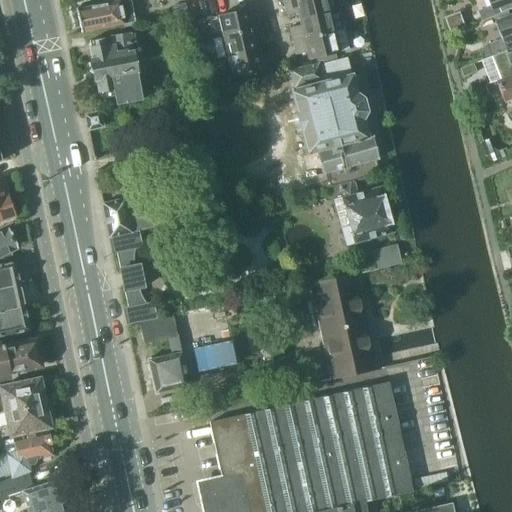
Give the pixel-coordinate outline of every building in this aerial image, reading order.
[(104,0),(105,4),(77,9),(82,34),(135,23),(129,0),(104,0)] [(287,0),(284,1),(287,15),(298,13),(300,19),(331,12),(328,0),(287,0)] [(496,15),(496,16),(508,11),(511,9),(511,0),(491,0),(494,6),(479,11),(483,20),(496,15)] [(187,14),(185,6),(172,9),(173,17),(187,14)] [(223,37),(265,28),(262,14),(251,16),(249,9),(218,17),(223,37)] [(339,10),(331,12),(300,19),(301,26),(290,28),(293,41),(344,30),(339,10)] [(496,55),(504,53),(511,49),(511,14),(510,16),(508,11),(496,16),(505,38),(489,45),(494,56),(496,55)] [(259,50),(258,43),(268,41),(265,28),(223,37),(213,40),(217,59),(227,56),(228,57),(259,50)] [(346,30),(336,32),(293,41),(297,55),(308,53),(309,59),(350,50),(346,30)] [(98,83),(137,76),(139,76),(134,50),(132,50),(131,45),(136,44),(134,33),(131,34),(131,32),(110,36),(111,44),(108,45),(108,43),(105,44),(104,39),(89,41),(93,61),(91,62),(94,80),(97,80),(98,83)] [(259,50),(228,57),(232,77),(274,69),(275,74),(276,73),(272,54),(261,56),(259,50)] [(496,55),(505,79),(511,76),(511,53),(505,56),(504,53),(496,55)] [(353,74),(357,73),(354,56),(341,59),(321,63),(292,69),(290,70),(293,87),(324,80),(353,74)] [(474,64),(462,69),(465,77),(477,72),(474,64)] [(330,186),(354,180),(378,174),(375,161),(378,160),(372,137),(368,138),(365,120),(368,112),(365,98),(358,93),(353,74),(324,80),(293,87),(294,90),(291,90),(307,154),(318,152),(324,175),(327,174),(330,186)] [(143,100),(137,76),(98,83),(101,99),(114,97),(116,105),(143,100)] [(511,76),(505,79),(499,81),(508,102),(511,100),(511,76)] [(468,93),(471,102),(490,95),(486,86),(468,93)] [(101,112),(85,114),(88,130),(103,128),(101,112)] [(269,179),(252,182),(255,199),(272,196),(269,179)] [(354,180),(330,186),(334,200),(347,246),(353,244),(393,233),(380,187),(357,192),(354,180)] [(0,220),(13,216),(6,195),(4,196),(0,185),(0,220)] [(125,199),(102,204),(109,238),(131,233),(137,231),(155,227),(152,212),(151,212),(151,213),(129,218),(129,217),(125,199)] [(0,257),(11,252),(18,249),(9,229),(0,233),(0,257)] [(131,233),(109,238),(112,253),(116,252),(120,269),(119,269),(121,275),(123,286),(142,282),(140,271),(139,265),(134,266),(133,263),(133,260),(133,256),(133,252),(135,248),(139,247),(140,247),(137,231),(131,233)] [(401,265),(396,245),(372,251),(377,270),(401,265)] [(11,252),(0,257),(0,290),(19,286),(19,285),(22,281),(21,274),(16,271),(14,263),(11,252)] [(374,371),(354,274),(313,283),(313,284),(333,379),(374,371)] [(142,282),(123,286),(128,309),(124,309),(126,324),(128,324),(140,321),(155,318),(152,304),(151,304),(147,305),(144,302),(141,296),(138,289),(143,288),(142,282)] [(0,313),(24,308),(19,286),(0,290),(0,313)] [(24,308),(0,313),(0,336),(29,330),(27,322),(30,318),(29,311),(24,308)] [(155,318),(140,321),(140,322),(144,344),(170,339),(165,316),(155,318)] [(0,383),(10,381),(8,373),(40,366),(38,360),(38,356),(37,351),(36,348),(34,342),(11,346),(10,342),(0,344),(0,383)] [(174,354),(148,360),(156,395),(190,387),(187,377),(194,376),(199,374),(197,360),(184,363),(182,352),(174,354)] [(0,414),(7,413),(44,404),(43,402),(45,401),(43,390),(41,391),(39,380),(0,388),(0,414)] [(412,492),(399,432),(390,391),(388,383),(223,419),(209,422),(222,479),(201,484),(206,511),(366,511),(365,503),(412,492)] [(44,406),(44,404),(7,413),(10,427),(1,429),(2,433),(0,433),(0,441),(4,441),(3,438),(49,427),(47,417),(49,416),(46,406),(44,406)] [(35,460),(53,456),(51,447),(53,443),(51,436),(48,434),(48,432),(14,439),(4,441),(2,441),(5,454),(0,456),(0,477),(10,474),(11,479),(29,472),(27,466),(33,465),(35,462),(35,460)] [(29,472),(11,479),(0,482),(0,497),(21,492),(34,488),(29,472)] [(417,491),(444,485),(442,474),(414,480),(417,491)] [(27,511),(67,511),(57,480),(34,488),(21,492),(27,511)]
